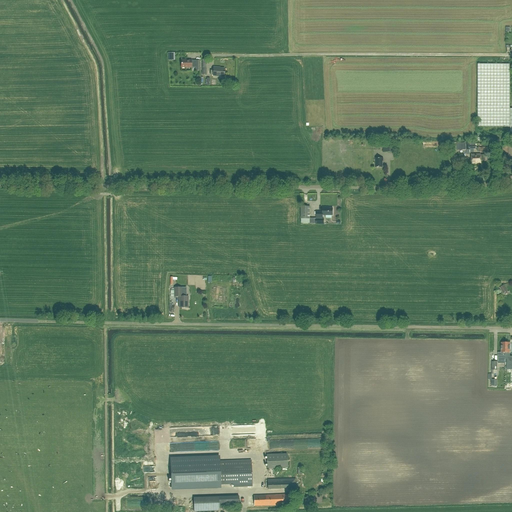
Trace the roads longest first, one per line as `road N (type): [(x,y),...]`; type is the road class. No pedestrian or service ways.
road 1 (unclassified): [(0,184),(463,188),(511,179)]
road 2 (unclassified): [(511,327),(0,319)]
road 3 (track): [(511,55),(186,55)]
